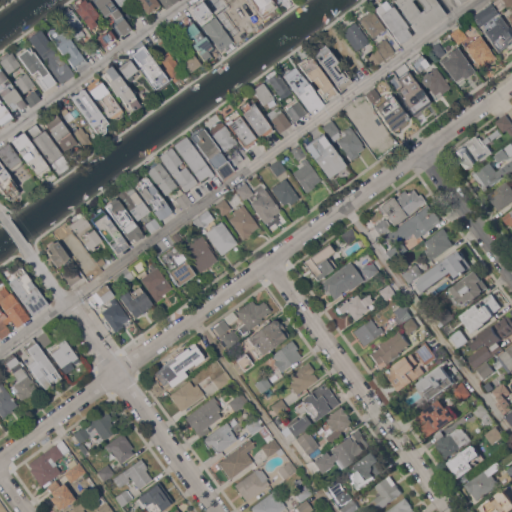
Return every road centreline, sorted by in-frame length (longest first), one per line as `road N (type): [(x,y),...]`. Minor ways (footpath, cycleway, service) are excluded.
road 1 (residential): [(116,373),(511,83)]
road 2 (residential): [(267,261),(450,511)]
road 3 (residential): [(65,303),(216,511)]
road 4 (residential): [(420,151),(511,274)]
road 5 (residential): [(0,458),(116,373)]
